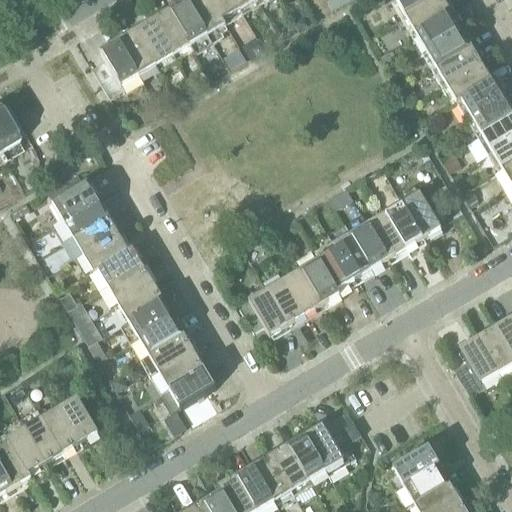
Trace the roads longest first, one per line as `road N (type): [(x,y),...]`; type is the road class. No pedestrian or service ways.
road 1 (residential): [(264,410),(114,156)]
road 2 (residential): [(511,511),(404,328)]
road 3 (residential): [(94,511),(264,410)]
road 4 (residential): [(264,410),(404,328)]
road 5 (residential): [(404,328),(511,266)]
